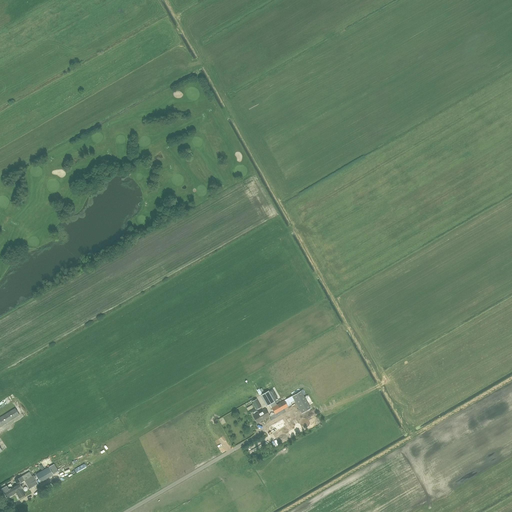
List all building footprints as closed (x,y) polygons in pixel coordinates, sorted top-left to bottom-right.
[(272,389),(269,391),(274,400),(274,401),(278,399),(272,389)] [(263,394),(260,395),(267,406),(269,404),(269,405),(271,408),(275,414),(283,410),(279,404),(277,405),(275,401),(274,401),(274,400),(269,391),(268,390),(263,394)] [(257,410),(261,407),(257,399),(252,401),(257,410)] [(257,410),(252,401),(244,406),(249,414),(257,410)] [(0,426),(19,415),(15,408),(0,417),(0,426)] [(259,423),(272,417),(269,411),(256,417),(259,423)] [(313,418),(307,421),(310,429),(317,426),(313,418)] [(276,432),(291,425),(289,420),(273,427),(276,432)] [(76,473),(86,467),(84,464),(74,470),(76,473)] [(51,471),(49,467),(41,471),(44,477),(45,478),(53,474),(51,471)] [(36,474),(39,480),(40,481),(45,478),(44,477),(41,471),(36,474)] [(17,484),(24,481),(32,476),(29,472),(15,480),(17,484)] [(32,476),(24,481),(26,485),(36,480),(33,475),(32,476)] [(36,480),(26,485),(29,489),(38,484),(36,480)] [(8,489),(11,495),(16,493),(19,498),(25,495),(22,489),(19,484),(19,483),(13,487),(13,486),(8,489)] [(7,498),(11,495),(8,489),(6,486),(1,489),(3,492),(7,498)]
